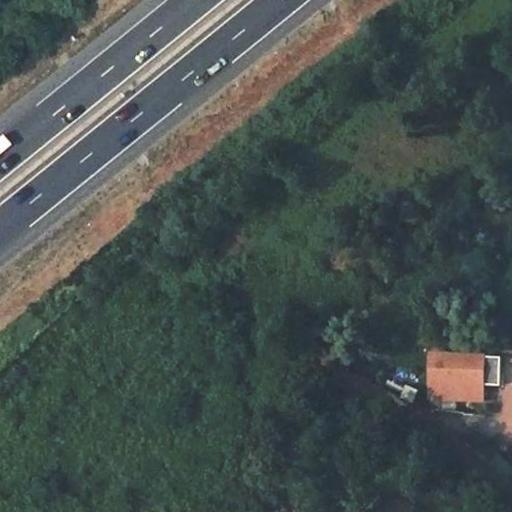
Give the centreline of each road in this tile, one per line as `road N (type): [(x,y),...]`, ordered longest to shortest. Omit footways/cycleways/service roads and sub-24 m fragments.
road 1 (unclassified): [(290,511),(293,387),(319,376),(428,430),(511,496)]
road 2 (motorway): [(0,227),(281,0)]
road 3 (motorway): [(194,0),(0,157)]
